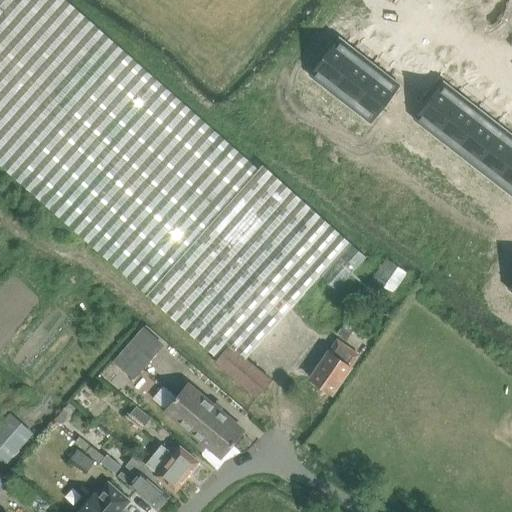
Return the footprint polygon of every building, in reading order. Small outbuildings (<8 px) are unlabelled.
[(0,0),(0,165),(37,198),(146,294),(258,169),(223,138),(174,94),(67,0),(0,0)] [(339,38),(309,76),(310,76),(312,74),(331,90),(358,55),(338,40),(340,38),(339,38)] [(358,55),(331,90),(352,105),(378,71),(358,55)] [(378,71),(352,105),(371,120),(370,122),(371,123),(390,99),(391,96),(398,88),(399,87),(400,85),(399,84),(398,86),(378,71)] [(443,82),(414,119),(415,120),(416,118),(436,133),(462,99),(443,84),(444,82),(443,82)] [(462,99),(436,133),(456,149),(482,115),(462,99)] [(482,115),(456,149),(476,165),(502,130),(482,115)] [(511,138),(502,130),(476,165),(496,180),(511,159),(511,138)] [(511,159),(496,180),(511,192),(511,159)] [(166,273),(146,294),(219,358),(215,362),(258,397),(272,380),(245,358),(319,274),(337,290),(366,257),(348,242),(262,164),(258,169),(166,273)] [(407,273),(386,258),(365,287),(375,294),(387,303),(407,273)] [(375,294),(365,287),(364,287),(353,303),(364,310),(375,294)] [(347,340),(364,315),(354,309),(337,333),(347,340)] [(332,395),(350,368),(358,357),(336,342),(310,380),(332,395)] [(123,374),(141,353),(130,343),(112,365),(123,374)] [(141,353),(123,374),(134,383),(152,362),(141,353)] [(186,385),(177,397),(205,420),(203,422),(234,448),(246,434),(186,385)] [(163,388),(154,399),(167,410),(165,412),(225,460),(234,448),(203,422),(205,420),(177,397),(164,387),(163,388)] [(143,429),(151,419),(136,407),(127,417),(143,429)] [(63,411),(56,419),(62,424),(69,416),(63,411)] [(10,413),(0,423),(0,457),(8,464),(34,434),(10,413)] [(106,456),(79,436),(75,442),(116,473),(122,465),(107,454),(106,456)] [(133,456),(175,490),(189,474),(192,477),(201,466),(180,448),(172,457),(161,447),(147,465),(134,455),(133,456)] [(95,460),(78,449),(70,460),(87,472),(95,460)] [(174,491),(175,490),(133,456),(125,466),(137,476),(132,483),(124,476),(120,479),(157,510),(169,498),(160,490),(166,484),(174,491)] [(19,478),(18,480),(12,486),(24,496),(31,488),(19,478)] [(96,489),(76,511),(122,511),(133,500),(109,480),(99,492),(96,489)] [(42,511),(49,504),(32,489),(24,498),(39,511),(42,511)]
